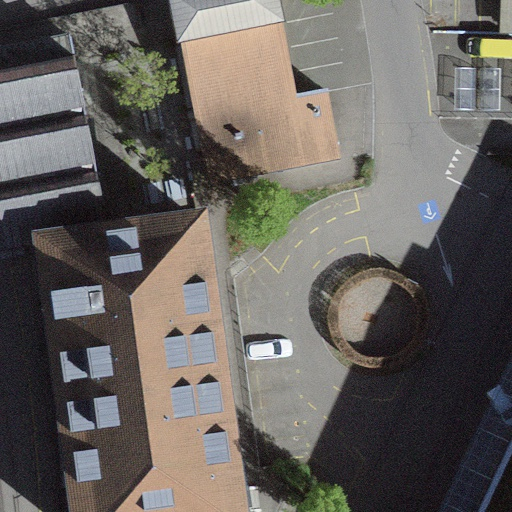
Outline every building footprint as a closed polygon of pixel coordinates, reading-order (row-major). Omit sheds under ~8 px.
[(172,0),(176,17),(175,17),(179,40),(184,39),(206,150),(203,150),(210,181),(338,156),(326,91),(296,97),(280,20),(276,0),(172,0)] [(511,25),(511,0),(503,0),(503,26),(511,25)] [(108,233),(107,230),(100,191),(96,170),(89,132),(85,113),(78,73),(75,57),(71,37),(0,50),(0,250),(43,242),(80,511),(239,511),(200,219),(182,222),(182,223),(174,224),(173,220),(160,223),(148,225),(148,227),(137,228),(137,229),(108,233)] [(428,353),(411,272),(339,286),(355,367),(428,353)] [(511,511),(511,442),(479,511),(511,511)]
